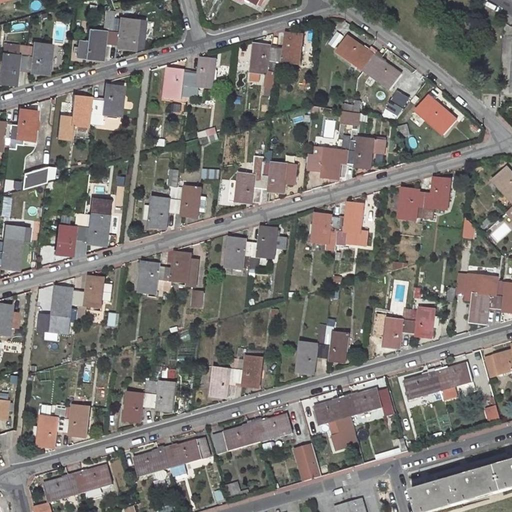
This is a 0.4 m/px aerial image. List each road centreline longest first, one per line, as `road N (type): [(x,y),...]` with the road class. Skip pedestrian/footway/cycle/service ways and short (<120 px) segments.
road 1 (residential): [(0,284),(506,140)]
road 2 (residential): [(16,470),(511,329)]
road 3 (residential): [(335,1),(432,67),(506,140)]
road 4 (residential): [(194,39),(0,96)]
road 5 (residential): [(392,465),(232,511)]
road 6 (residential): [(335,1),(194,39)]
road 7 (residential): [(392,465),(511,429)]
